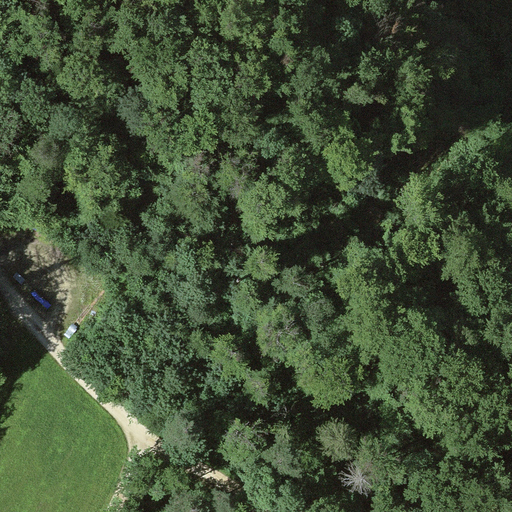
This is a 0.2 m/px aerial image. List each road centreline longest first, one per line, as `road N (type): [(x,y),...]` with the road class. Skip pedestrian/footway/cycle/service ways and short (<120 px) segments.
road 1 (track): [(147,437),(77,376),(0,287)]
road 2 (track): [(147,437),(266,511)]
